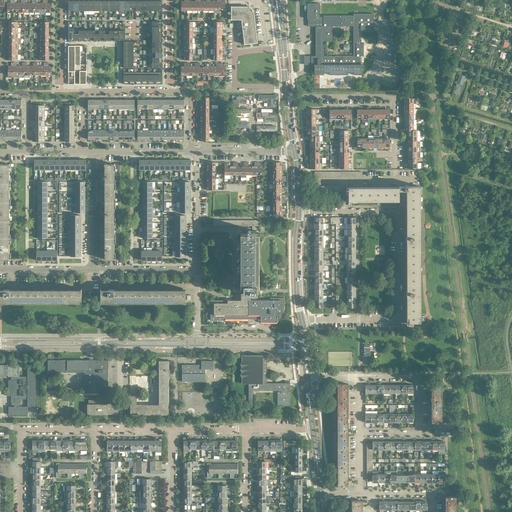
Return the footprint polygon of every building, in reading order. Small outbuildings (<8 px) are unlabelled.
[(311,59),(309,59),(309,62),(311,62),(311,65),(314,65),(314,75),(324,75),(324,73),(329,73),(329,75),(348,75),(348,73),(353,73),(353,75),(363,75),(363,65),(360,65),(360,56),(363,56),(363,44),(360,44),(360,30),(374,30),(373,14),(353,14),(353,15),(323,16),(323,17),(320,17),(320,3),(316,3),(307,3),(307,19),(308,19),(308,26),(316,26),(316,56),(311,56),(311,59)] [(241,20),(238,24),(236,26),(238,28),(239,28),(240,26),(241,27),(242,26),(244,43),(244,44),(257,43),(254,12),(254,10),(253,10),(250,7),(250,6),(248,6),(248,7),(233,6),(231,6),(231,20),(241,20)] [(459,75),(457,83),(462,85),(465,76),(459,75)] [(457,83),(454,92),(459,94),(462,85),(457,83)] [(274,96),(259,96),(259,101),(267,101),(267,107),(274,107),(274,96)] [(249,98),(236,98),(236,103),(237,103),(237,106),(240,106),(240,103),(243,103),(243,101),(249,101),(249,98)] [(272,109),(261,109),(261,112),(264,112),(264,116),(267,116),(270,116),(270,118),(273,118),(273,115),(274,115),(274,112),(272,112),(272,109)] [(238,122),(233,122),(233,127),(249,127),(249,122),(240,122),(240,118),(238,118),(238,122)] [(493,143),(499,146),(502,140),(495,137),(493,143)] [(9,180),(9,170),(9,165),(9,164),(3,164),(1,164),(0,164),(0,183),(9,183),(9,180)] [(101,179),(101,180),(104,180),(104,183),(114,183),(114,180),(114,174),(114,171),(114,165),(114,164),(107,164),(106,164),(104,164),(104,165),(104,168),(104,171),(104,173),(102,173),(102,179),(101,179)] [(9,199),(9,189),(9,183),(0,183),(0,202),(9,202),(9,199)] [(104,190),(101,190),(102,190),(102,196),(104,196),(104,198),(104,199),(104,202),(114,202),(114,199),(114,193),(114,192),(114,189),(114,184),(114,183),(104,183),(104,186),(104,190)] [(399,187),(348,187),(348,201),(399,201),(399,191),(403,191),(403,194),(406,194),(406,237),(405,237),(405,242),(406,242),(406,292),(405,292),(405,297),(406,297),(407,322),(420,322),(419,322),(419,187),(420,187),(408,186),(404,186),(404,187),(399,187)] [(9,218),(9,208),(9,202),(0,202),(0,221),(9,221),(9,220),(9,218)] [(102,217),(101,217),(101,218),(104,218),(104,221),(114,221),(114,220),(114,218),(114,212),(114,211),(114,208),(114,202),(104,202),(104,205),(104,208),(104,209),(104,211),(102,211),(102,217)] [(9,234),(9,225),(9,222),(9,221),(0,221),(0,240),(9,240),(9,234)] [(104,225),(101,225),(102,225),(102,231),(104,231),(104,234),(104,240),(114,240),(114,239),(114,234),(114,230),(114,225),(114,222),(114,221),(104,221),(104,225)] [(211,300),(210,318),(207,318),(207,325),(235,325),(235,319),(261,319),(261,322),(277,322),(277,319),(283,319),(284,298),(270,298),(270,300),(252,300),(252,293),(260,293),(260,287),(259,287),(258,287),(258,234),(256,233),(256,231),(247,231),(247,234),(240,233),(240,234),(240,287),(243,287),(243,293),(241,293),(241,300),(211,300)] [(9,253),(9,244),(9,240),(0,240),(0,259),(9,259),(9,258),(9,253)] [(114,240),(105,240),(105,246),(101,246),(101,253),(105,253),(105,259),(114,259),(114,240)] [(0,301),(81,302),(81,289),(10,289),(10,286),(0,286),(0,301)] [(101,290),(101,302),(185,302),(185,289),(114,289),(114,287),(104,287),(104,290),(101,290)] [(241,361),(240,364),(241,366),(240,369),(241,372),(240,375),(241,377),(242,377),(242,383),(249,383),(249,405),(253,405),(253,391),(277,391),(277,405),(284,405),(288,405),(290,405),(290,386),(290,384),(290,383),(275,383),(267,383),(267,363),(267,362),(267,353),(266,353),(266,355),(262,355),(242,355),(242,361),(241,361)] [(8,361),(0,360),(0,375),(8,375),(8,377),(11,377),(11,380),(8,380),(8,392),(7,392),(7,396),(11,396),(11,407),(8,407),(8,415),(28,415),(28,407),(35,407),(35,369),(27,369),(27,377),(19,377),(19,365),(8,365),(8,361)] [(67,360),(48,360),(48,372),(84,372),(84,390),(108,390),(108,360),(94,360),(67,360)] [(137,396),(127,396),(127,404),(130,404),(130,415),(169,415),(169,380),(168,361),(159,361),(159,405),(137,405),(137,396)] [(182,369),(182,373),(182,374),(182,382),(205,382),(205,374),(205,369),(213,369),(213,361),(201,361),(201,365),(197,365),(182,365),(182,369)] [(431,392),(431,401),(441,401),(441,380),(442,380),(438,380),(438,379),(436,379),(436,380),(431,380),(432,380),(431,389),(430,389),(430,392),(431,392)] [(337,384),(337,403),(348,403),(348,394),(349,394),(349,391),(348,391),(348,384),(337,384)] [(89,400),(89,404),(87,404),(87,414),(108,415),(108,414),(119,414),(119,402),(108,402),(108,400),(89,400)] [(441,401),(431,401),(431,410),(430,410),(430,413),(431,413),(431,422),(432,422),(436,422),(439,422),(442,422),(441,422),(441,401)] [(337,403),(337,419),(348,419),(348,412),(349,412),(349,409),(348,409),(348,403),(337,403)] [(337,419),(337,435),(348,435),(348,428),(349,428),(349,426),(348,425),(348,419),(337,419)] [(348,435),(337,435),(337,451),(348,451),(348,445),(349,445),(349,442),(348,442),(348,435)] [(348,451),(337,451),(337,467),(348,467),(348,461),(349,461),(349,458),(348,458),(348,451)] [(348,467),(337,467),(337,485),(337,486),(348,486),(348,477),(349,477),(349,474),(348,474),(348,467)] [(446,508),(445,511),(455,511),(456,497),(456,496),(452,496),(452,495),(450,495),(450,496),(445,496),(445,497),(446,497),(446,505),(444,505),(444,508),(446,508)] [(351,501),(351,511),(361,511),(362,510),(363,510),(363,507),(362,507),(362,501),(362,500),(351,500),(351,501)]
